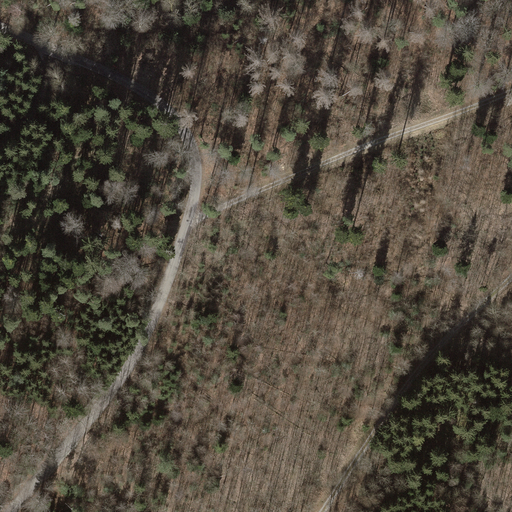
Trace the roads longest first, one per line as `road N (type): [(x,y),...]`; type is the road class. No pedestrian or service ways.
road 1 (tertiary): [(5,511),(104,401),(141,346),(191,209),(197,168),(184,127),(153,97),(0,26)]
road 2 (track): [(186,223),(511,90)]
road 3 (track): [(511,278),(403,388),(321,511)]
